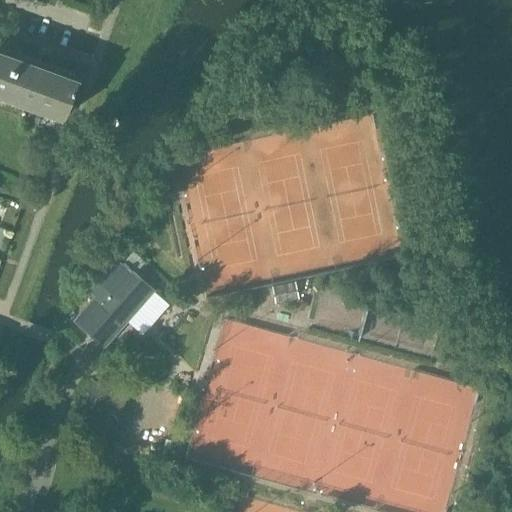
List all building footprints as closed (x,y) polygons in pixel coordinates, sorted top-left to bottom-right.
[(0,95),(64,119),(78,80),(0,50),(0,95)] [(124,266),(113,256),(85,288),(96,297),(75,322),(105,348),(155,291),(125,265),(124,266)] [(296,283),(272,289),(276,304),(300,299),(296,283)] [(298,301),(296,310),(305,312),(307,303),(298,301)] [(107,451),(128,395),(95,382),(74,439),(107,451)]
